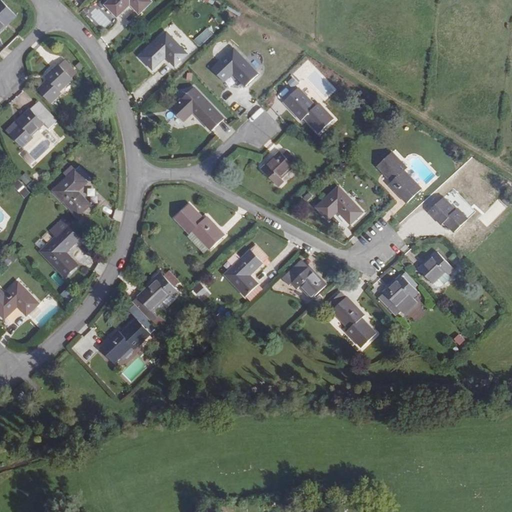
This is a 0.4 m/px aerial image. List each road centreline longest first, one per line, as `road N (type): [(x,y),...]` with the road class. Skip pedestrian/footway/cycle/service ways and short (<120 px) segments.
road 1 (residential): [(19,377),(109,288),(134,219),(134,175)]
road 2 (residential): [(190,176),(362,268),(379,252)]
road 3 (residential): [(134,175),(127,122),(104,73),(59,13)]
